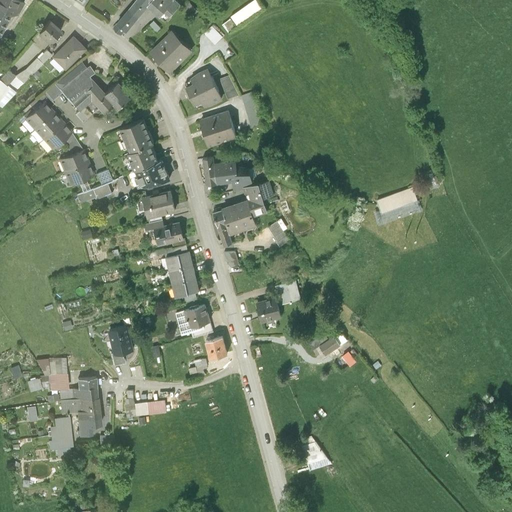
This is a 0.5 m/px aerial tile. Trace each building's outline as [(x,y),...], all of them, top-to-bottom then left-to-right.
[(0,0),(0,11),(7,15),(16,14),(22,2),(18,0),(0,0)] [(146,6),(150,1),(149,0),(134,0),(112,27),(121,35),(146,6)] [(150,0),(150,1),(146,6),(159,17),(164,11),(169,16),(180,3),(176,0),(150,0)] [(236,25),(264,7),(259,0),(250,0),(229,14),(231,17),(236,25)] [(197,10),(189,1),(183,6),(191,15),(197,10)] [(7,15),(0,11),(0,33),(9,16),(7,15)] [(236,25),(231,17),(222,22),(228,32),(237,26),(236,25)] [(61,30),(48,20),(36,34),(48,45),(61,30)] [(212,25),(204,32),(215,43),(223,36),(212,25)] [(193,49),(172,29),(149,52),(169,73),(193,49)] [(71,35),(50,57),(64,70),(85,49),(71,35)] [(0,106),(14,91),(13,90),(22,83),(30,75),(36,69),(42,64),(51,54),(46,49),(37,58),(35,57),(24,69),(14,75),(6,69),(0,75),(0,106)] [(62,92),(71,103),(93,82),(88,76),(94,72),(89,65),(59,88),(62,92)] [(223,99),(208,67),(197,71),(190,78),(192,83),(184,86),(194,105),(201,102),(204,107),(212,104),(223,99)] [(36,69),(30,75),(35,79),(40,73),(36,69)] [(229,74),(220,78),(228,98),(239,94),(229,74)] [(62,92),(59,88),(53,82),(44,91),(52,100),(62,92)] [(93,82),(71,103),(77,112),(84,106),(95,118),(110,105),(116,111),(130,98),(115,82),(103,93),(93,82)] [(262,122),(253,91),(243,94),(252,125),(262,122)] [(53,110),(44,100),(23,119),(32,129),(53,110)] [(53,110),(32,129),(41,139),(62,120),(53,110)] [(237,139),(228,110),(199,119),(208,148),(237,139)] [(62,120),(41,139),(51,150),(53,148),(56,151),(62,146),(60,142),(62,140),(72,132),(62,120)] [(152,143),(142,120),(119,129),(128,153),(150,144),(152,143)] [(62,140),(71,154),(83,149),(72,132),(62,140)] [(150,144),(128,153),(126,154),(134,172),(135,171),(157,162),(150,144)] [(71,154),(58,160),(63,172),(88,162),(83,149),(71,154)] [(206,184),(216,183),(214,164),(213,156),(203,158),(206,184)] [(161,160),(157,162),(135,171),(142,186),(169,179),(161,160)] [(234,161),(214,164),(216,183),(232,182),(237,181),(236,174),(234,161)] [(88,162),(63,172),(68,185),(94,175),(88,162)] [(96,173),(101,184),(111,180),(107,169),(96,173)] [(373,211),(377,225),(423,210),(417,193),(443,185),(437,169),(411,179),(413,186),(376,200),(377,205),(378,209),(373,211)] [(132,171),(118,177),(122,188),(137,181),(132,171)] [(237,181),(232,182),(235,192),(243,190),(242,187),(252,185),(249,174),(236,174),(237,181)] [(96,199),(122,188),(118,177),(111,180),(101,184),(92,188),(82,192),(85,200),(95,196),(96,199)] [(246,194),(247,199),(253,216),(267,212),(262,198),(274,194),(270,180),(252,185),(242,187),(243,190),(244,194),(246,194)] [(175,211),(170,189),(141,196),(146,218),(149,217),(162,214),(175,211)] [(80,203),(85,200),(82,192),(76,195),(80,203)] [(253,216),(247,199),(221,208),(222,210),(230,235),(257,226),(253,216)] [(230,235),(222,210),(217,211),(212,213),(223,247),(233,243),(230,235)] [(149,217),(150,223),(163,219),(162,214),(149,217)] [(145,231),(154,229),(165,226),(163,219),(150,223),(144,224),(145,231)] [(277,221),(268,227),(278,241),(276,242),(279,247),(290,240),(277,221)] [(184,240),(179,222),(165,226),(154,229),(158,246),(171,243),(184,240)] [(89,229),(80,232),(82,240),(91,237),(89,229)] [(165,257),(187,252),(185,244),(172,247),(147,253),(148,258),(164,254),(165,257)] [(165,257),(168,271),(193,264),(189,251),(187,252),(165,257)] [(236,252),(225,252),(228,262),(238,258),(236,252)] [(193,264),(168,271),(171,284),(196,278),(193,264)] [(199,292),(196,278),(171,284),(175,298),(199,292)] [(275,286),(281,305),(301,299),(295,280),(275,286)] [(276,298),(255,304),(261,324),(282,318),(276,298)] [(207,312),(204,304),(184,310),(189,328),(211,322),(208,312),(207,312)] [(69,320),(62,322),(64,331),(72,329),(69,320)] [(214,332),(211,322),(189,328),(192,338),(214,332)] [(134,349),(127,324),(107,329),(113,354),(122,352),(134,349)] [(227,353),(222,335),(204,340),(209,358),(227,353)] [(313,349),(319,346),(329,339),(326,335),(321,335),(309,343),(313,349)] [(340,345),(334,336),(329,339),(319,346),(325,355),(340,345)] [(158,345),(152,346),(154,358),(161,356),(158,345)] [(350,351),(349,351),(342,356),(348,365),(359,357),(353,349),(350,351)] [(122,352),(113,354),(111,355),(113,366),(125,363),(122,352)] [(66,373),(65,358),(48,359),(49,374),(66,373)] [(200,358),(194,359),(197,368),(208,365),(206,358),(200,358)] [(49,374),(48,359),(35,359),(42,372),(43,375),(49,374)] [(17,364),(9,368),(13,378),(21,375),(17,364)] [(67,389),(66,373),(49,374),(43,375),(42,372),(40,372),(42,387),(49,387),(50,390),(59,389),(67,389)] [(76,377),(77,389),(67,389),(59,389),(59,399),(78,398),(97,397),(96,387),(95,376),(76,377)] [(38,377),(26,381),(29,391),(41,387),(38,377)] [(136,402),(134,397),(133,389),(127,390),(127,397),(124,397),(124,403),(125,415),(137,414),(136,402)] [(99,415),(97,397),(78,398),(79,411),(75,412),(76,418),(99,415)] [(61,413),(75,412),(79,411),(78,398),(59,399),(61,413)] [(148,400),(136,402),(137,414),(149,412),(148,400)] [(176,400),(166,401),(166,408),(176,408),(176,400)] [(34,405),(26,406),(28,420),(36,419),(34,405)] [(99,427),(99,415),(76,418),(78,437),(92,436),(91,428),(99,427)] [(68,416),(56,417),(57,425),(58,432),(70,431),(68,416)] [(50,448),(53,448),(53,447),(58,446),(56,432),(58,432),(57,425),(46,426),(47,433),(50,433),(51,440),(49,440),(50,448)] [(72,445),(70,431),(58,432),(56,432),(58,446),(69,445),(72,445)] [(312,432),(300,436),(310,467),(332,460),(312,432)] [(111,435),(99,435),(99,447),(111,445),(111,435)]
